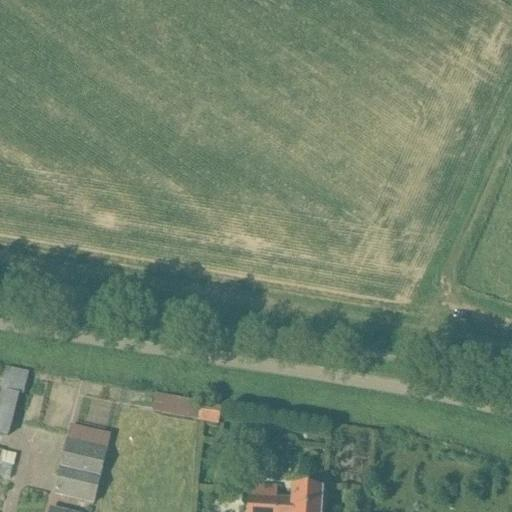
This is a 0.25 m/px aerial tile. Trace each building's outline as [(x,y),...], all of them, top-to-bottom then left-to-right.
[(29,375),(5,371),(0,390),(0,391),(1,391),(0,396),(0,435),(9,437),(19,396),(23,397),(29,375)] [(198,420),(201,403),(157,396),(154,413),(198,420)] [(202,404),(199,421),(216,423),(219,406),(202,404)] [(110,437),(71,427),(53,496),(93,506),(110,437)] [(0,452),(0,477),(9,480),(15,456),(0,452)] [(276,488),(249,487),(247,511),(320,511),(322,490),(293,488),(292,500),(275,499),(276,488)]
